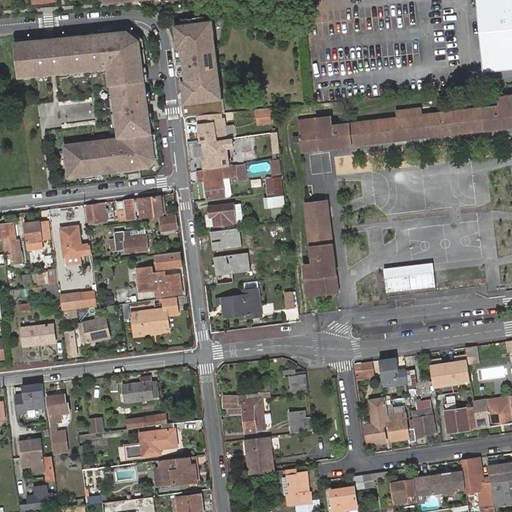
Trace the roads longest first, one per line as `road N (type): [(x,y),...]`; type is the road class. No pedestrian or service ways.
road 1 (residential): [(183,180),(162,38),(151,24),(132,16),(0,28)]
road 2 (residential): [(0,377),(203,353)]
road 3 (residential): [(183,180),(0,206)]
road 4 (residential): [(511,328),(337,348)]
road 5 (residential): [(203,353),(183,180)]
road 6 (residential): [(223,511),(203,353)]
road 7 (residential): [(511,441),(360,462)]
road 8 (residential): [(337,348),(203,353)]
